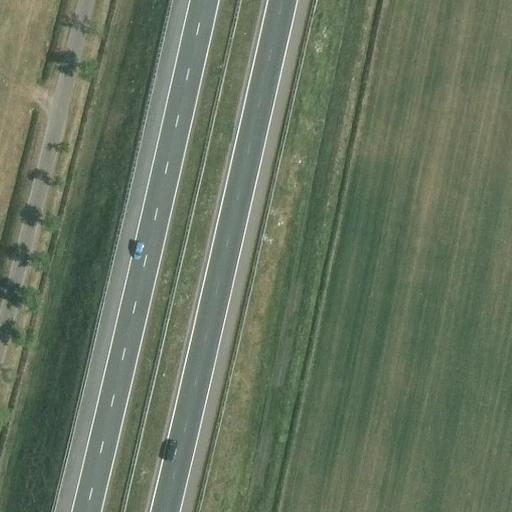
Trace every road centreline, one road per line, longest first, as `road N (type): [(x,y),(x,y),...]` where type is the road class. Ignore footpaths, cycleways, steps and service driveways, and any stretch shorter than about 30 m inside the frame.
road 1 (motorway): [(205,0),(85,511)]
road 2 (motorway): [(167,511),(283,0)]
road 3 (unclassified): [(0,337),(84,0)]
